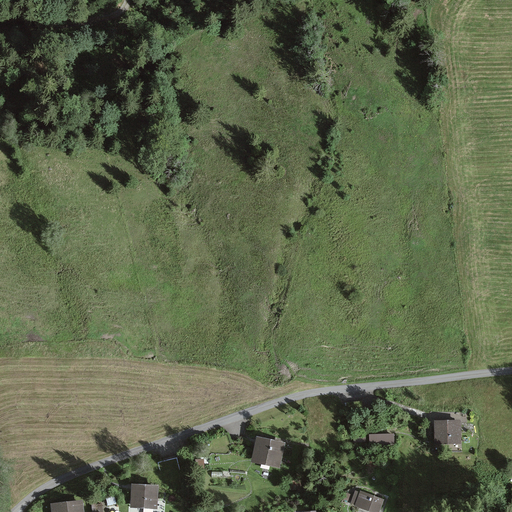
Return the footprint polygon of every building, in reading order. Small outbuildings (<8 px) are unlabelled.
[(459,422),(436,422),(437,444),(459,444),(459,422)] [(371,444),(395,445),(395,433),(371,432),(371,444)] [(283,443),(258,438),(254,460),(279,465),(283,443)] [(157,486),(133,485),(132,506),(156,507),(157,486)] [(378,511),(383,499),(361,491),(360,492),(355,490),(350,503),(374,511),(378,511)] [(81,511),(80,502),(53,505),(53,511),(81,511)]
